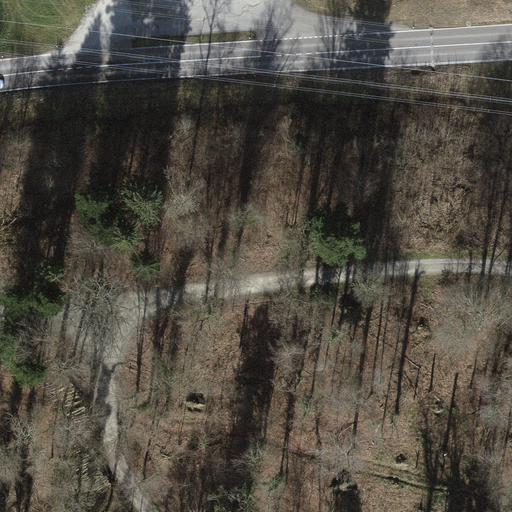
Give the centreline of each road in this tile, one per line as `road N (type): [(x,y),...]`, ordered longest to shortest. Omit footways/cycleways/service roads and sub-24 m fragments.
road 1 (track): [(511,272),(405,266),(105,312),(0,318)]
road 2 (primary): [(0,72),(295,47),(511,40)]
road 3 (track): [(149,511),(107,435),(105,312)]
